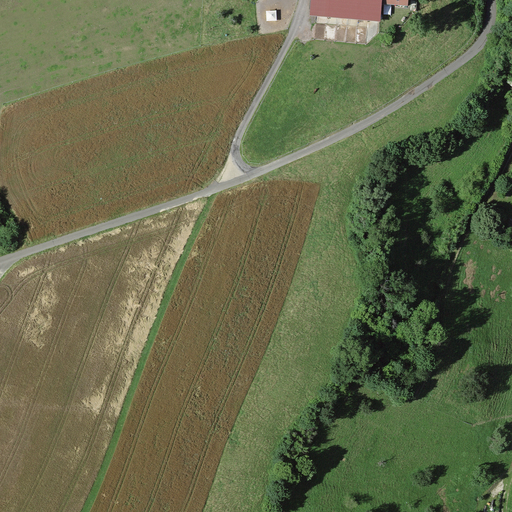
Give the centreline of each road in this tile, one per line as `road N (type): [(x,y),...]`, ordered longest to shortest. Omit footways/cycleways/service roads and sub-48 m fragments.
road 1 (track): [(489,0),(483,40),(392,108),(309,150),(15,258),(0,275)]
road 2 (track): [(511,156),(452,257),(439,330),(418,383)]
